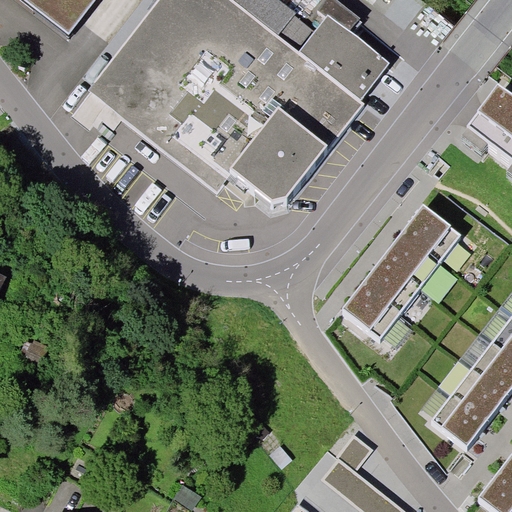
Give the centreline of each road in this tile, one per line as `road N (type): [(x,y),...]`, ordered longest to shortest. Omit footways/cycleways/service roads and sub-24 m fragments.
road 1 (residential): [(282,274),(204,272),(167,254),(77,170),(0,77)]
road 2 (residential): [(511,0),(282,274)]
road 3 (residential): [(282,274),(301,324),(444,511)]
